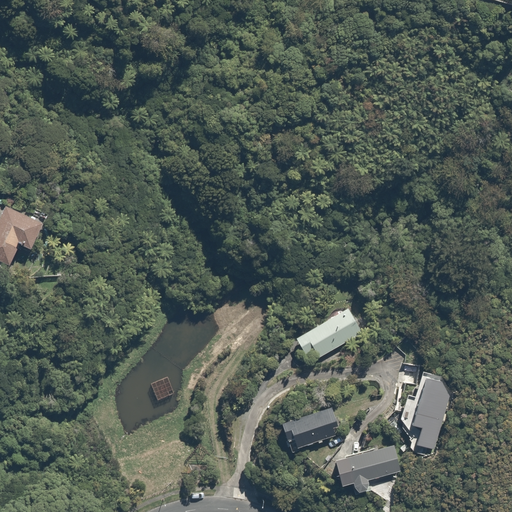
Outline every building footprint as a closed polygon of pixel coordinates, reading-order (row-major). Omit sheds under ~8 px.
[(34,252),(45,228),(7,210),(0,224),(0,263),(14,270),(25,247),(34,252)] [(299,338),(310,358),(318,354),(322,361),(365,338),(350,310),(299,338)] [(179,397),(169,375),(149,383),(159,405),(179,397)] [(298,445),(302,453),(342,438),(333,413),(286,430),(293,447),(298,445)] [(403,470),(394,446),(339,467),(348,491),(357,487),(357,488),(357,489),(357,490),(357,491),(358,492),(358,493),(359,494),(360,495),(361,496),(362,496),(363,496),(364,496),(365,496),(366,496),(367,496),(368,495),(369,495),(369,494),(370,493),(371,492),(371,491),(371,490),(371,489),(371,488),(371,487),(370,486),(370,485),(369,485),(369,484),(368,483),(403,470)]
